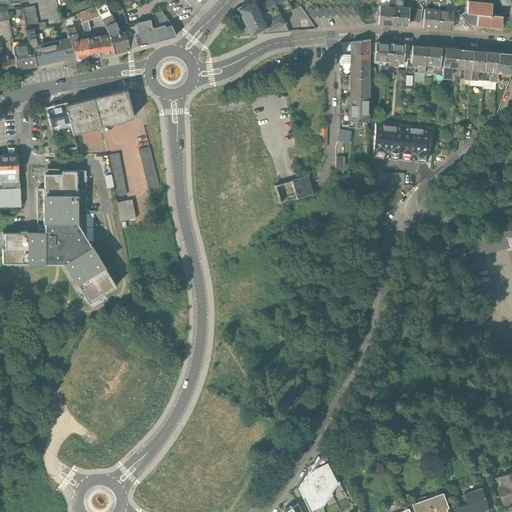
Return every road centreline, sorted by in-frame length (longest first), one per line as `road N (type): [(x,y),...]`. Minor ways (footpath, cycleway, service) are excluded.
road 1 (tertiary): [(114,485),(169,426),(199,341),(172,94)]
road 2 (residential): [(258,511),(353,377),(392,238),(416,208)]
road 3 (unclassified): [(331,37),(391,33),(511,47)]
road 4 (unclassified): [(331,37),(331,134),(311,206)]
road 5 (unclassified): [(194,75),(277,44),(331,37)]
road 6 (unclassified): [(511,105),(420,193),(416,208)]
